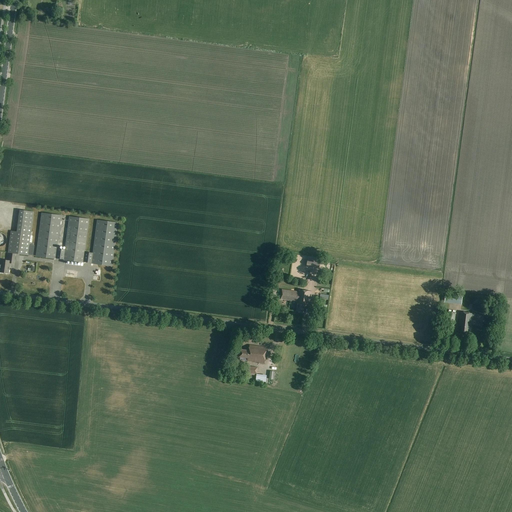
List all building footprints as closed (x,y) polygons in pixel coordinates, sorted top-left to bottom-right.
[(29,245),(33,212),(19,210),(16,232),(10,231),(7,252),(33,256),(34,246),(29,245)] [(65,249),(57,248),(61,216),(41,213),(35,257),(83,262),(91,263),(91,264),(112,267),(118,223),(96,220),(92,253),(84,252),(89,220),(69,217),(65,249)] [(14,262),(15,255),(10,254),(9,261),(1,260),(0,266),(0,272),(9,274),(10,262),(14,262)] [(319,269),(320,259),(308,257),(306,267),(319,269)] [(282,287),(282,289),(280,299),(297,301),(296,304),(297,304),(296,311),(303,312),(304,305),(310,305),(312,291),(299,289),(298,290),(282,287)] [(461,305),(463,295),(445,293),(444,303),(461,305)] [(454,323),(455,312),(448,312),(447,322),(454,323)] [(482,327),(484,317),(473,315),(473,314),(461,312),(459,327),(462,327),(461,334),(468,335),(469,328),(472,329),(472,326),(482,327)] [(265,364),(267,347),(250,345),(249,351),(241,349),(240,357),(248,358),(248,361),(265,364)] [(256,376),(257,368),(246,366),(245,375),(256,376)]
